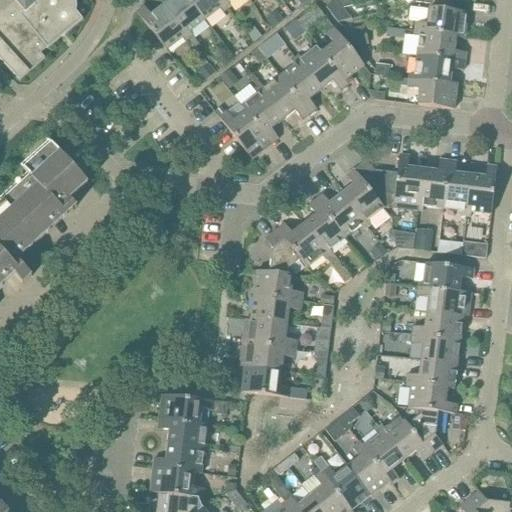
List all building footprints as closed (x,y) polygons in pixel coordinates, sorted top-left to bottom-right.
[(0,0),(0,60),(19,81),(45,58),(40,54),(46,48),(47,49),(83,20),(76,11),(76,9),(77,7),(77,5),(76,3),(75,1),(74,0),(0,0)] [(172,0),(163,7),(189,39),(192,36),(190,33),(205,21),(188,0),(172,0)] [(188,0),(205,21),(220,9),(223,12),(227,10),(219,0),(188,0)] [(231,0),(219,0),(227,10),(230,7),(227,3),(231,0)] [(350,0),(335,0),(334,1),(340,10),(343,9),(355,6),(350,0)] [(430,9),(453,12),(454,1),(447,0),(413,0),(407,5),(408,6),(413,3),(430,5),(430,9)] [(338,23),(351,20),(343,9),(340,10),(334,1),(326,7),(338,23)] [(136,13),(160,43),(166,51),(182,38),(185,42),(189,39),(163,7),(151,16),(144,7),(136,13)] [(306,32),(324,17),(316,7),(298,22),(306,32)] [(466,13),(453,12),(430,9),(428,25),(416,24),(415,32),(463,38),(466,13)] [(276,14),(266,21),(272,29),(282,22),(276,14)] [(283,29),(288,36),(301,26),(295,19),(283,29)] [(364,66),(356,57),(334,28),(326,34),(333,44),(322,52),(318,47),(317,48),(347,86),(348,85),(345,81),(364,66)] [(245,34),(253,44),(260,39),(252,29),(245,34)] [(367,46),(364,29),(347,32),(359,47),(367,46)] [(416,56),(464,62),(466,54),(454,52),(455,38),(463,39),(463,38),(415,32),(414,37),(419,37),(416,56)] [(276,34),(268,40),(277,52),(285,46),(276,34)] [(340,91),(347,86),(317,48),(302,59),(299,56),(295,58),(321,91),(333,82),(340,91)] [(257,49),(250,54),(256,61),(258,65),(265,59),(263,56),(257,49)] [(366,62),(377,63),(379,52),(367,50),(361,55),(366,62)] [(404,55),(401,79),(409,80),(457,86),(457,84),(450,84),(452,70),(463,71),(464,62),(416,56),(404,55)] [(309,100),(321,91),(295,58),(292,61),(295,65),(279,77),(309,115),(316,110),(309,100)] [(215,73),(209,66),(198,74),(204,82),(215,73)] [(230,70),(219,78),(220,79),(225,85),(229,90),(239,82),(230,70)] [(261,85),(257,88),(283,120),(295,111),(302,120),(309,115),(279,77),(264,89),(261,85)] [(419,90),(417,106),(454,110),(457,86),(409,80),(408,88),(419,90)] [(271,130),(283,120),(257,88),(254,91),(257,95),(241,106),(271,144),(278,139),(271,130)] [(384,102),(385,93),(368,92),(368,93),(374,100),(384,102)] [(251,160),(271,144),(241,106),(241,107),(245,113),(234,121),(226,112),(219,118),(251,160)] [(0,511),(6,511),(1,505),(0,506),(0,289),(13,277),(21,286),(31,278),(16,262),(77,207),(70,200),(88,183),(49,141),(21,167),(28,174),(0,199),(0,511)] [(413,211),(418,211),(423,171),(408,169),(409,157),(399,156),(397,173),(386,172),(384,195),(395,197),(394,204),(414,206),(413,211)] [(442,210),(448,161),(439,160),(438,172),(423,171),(418,211),(423,212),(423,207),(442,210)] [(366,161),(353,171),(369,191),(373,187),(375,171),(373,170),(366,161)] [(461,217),(465,217),(470,176),(455,174),(457,163),(448,161),(442,210),(461,212),(461,217)] [(471,213),(491,215),(497,167),(487,166),(485,178),(470,176),(465,217),(470,218),(471,213)] [(368,221),(384,209),(377,200),(376,201),(369,191),(353,171),(346,177),(354,186),(342,195),(367,228),(371,225),(368,221)] [(373,187),(369,191),(376,201),(377,200),(384,209),(394,204),(395,197),(384,195),(386,172),(375,171),(373,187)] [(322,195),(316,201),(345,239),(360,227),(363,231),(367,228),(342,195),(330,205),(322,195)] [(316,215),(304,225),(326,253),(345,239),(316,201),(309,206),(316,215)] [(285,225),(278,230),(308,268),(323,256),(334,270),(341,265),(330,250),(326,253),(304,225),(292,234),(285,225)] [(270,273),(257,272),(256,273),(293,277),(293,276),(287,275),(287,270),(300,260),(307,269),(308,268),(278,230),(265,240),(272,249),(270,273)] [(429,252),(430,239),(416,238),(415,250),(429,252)] [(437,253),(461,256),(462,242),(439,239),(437,253)] [(462,242),(461,256),(486,259),(487,245),(462,242)] [(385,252),(379,245),(370,252),(376,259),(385,252)] [(473,270),(425,264),(423,284),(418,284),(418,288),(423,289),(471,295),(471,294),(459,292),(460,278),(472,280),(473,270)] [(341,265),(334,270),(345,285),(352,279),(341,265)] [(256,273),(254,297),(302,302),(303,293),(291,292),(293,277),(256,273)] [(386,284),(385,296),(394,297),(395,285),(386,284)] [(428,298),(427,313),(463,318),(464,309),(469,310),(471,295),(423,289),(418,288),(417,297),(428,298)] [(324,296),(323,305),(333,306),(334,297),(324,296)] [(254,297),(251,320),(287,325),(289,309),(301,311),(302,302),(254,297)] [(333,306),(323,305),(321,323),(331,324),(333,306)] [(413,327),(412,336),(460,342),(463,318),(427,313),(425,329),(413,327)] [(245,327),(243,344),(296,350),(297,341),(285,340),(287,325),(251,320),(250,328),(245,327)] [(391,332),(392,323),(382,321),(381,331),(391,332)] [(317,329),(314,352),(318,353),(328,354),(330,336),(330,331),(317,329)] [(402,334),(401,343),(411,344),(411,345),(423,346),(421,361),(457,366),(460,342),(412,336),(402,334)] [(295,359),(296,350),(243,344),(241,360),(246,360),(246,368),(282,373),(283,357),(295,359)] [(325,378),(328,354),(318,353),(315,377),(325,378)] [(407,375),(406,383),(454,389),(457,366),(421,361),(419,376),(407,375)] [(384,380),(385,368),(376,367),(375,379),(384,380)] [(280,388),(282,373),(246,368),(243,393),(307,401),(308,391),(280,388)] [(438,413),(456,415),(457,405),(445,404),(447,390),(454,391),(454,389),(406,383),(406,388),(410,389),(408,409),(421,411),(421,410),(438,412),(438,413)] [(228,403),(167,396),(166,397),(161,397),(160,410),(164,411),(163,420),(158,419),(158,420),(207,426),(207,425),(200,424),(201,410),(213,412),(213,414),(227,416),(228,403)] [(373,408),(373,401),(369,396),(360,403),(367,412),(373,408)] [(353,408),(340,418),(347,427),(360,417),(353,408)] [(435,437),(438,413),(438,412),(421,410),(421,411),(420,416),(408,425),(401,417),(430,456),(443,446),(435,437)] [(430,456),(401,417),(385,429),(382,426),(379,429),(404,461),(416,452),(423,462),(430,456)] [(340,418),(325,430),(335,442),(350,431),(347,427),(340,418)] [(207,426),(158,420),(157,429),(169,430),(167,446),(209,451),(209,446),(204,445),(207,426)] [(360,443),(392,485),(399,480),(392,471),(404,461),(379,429),(374,432),(377,436),(363,447),(360,443)] [(392,485),(360,443),(352,449),(360,459),(348,468),(370,496),(388,482),(391,486),(392,485)] [(208,455),(209,451),(167,446),(165,460),(153,459),(152,468),(201,474),(203,454),(208,455)] [(294,455),(283,463),(288,469),(299,461),(294,455)] [(283,463),(272,472),(277,478),(288,469),(283,463)] [(154,493),(154,492),(203,498),(204,489),(192,488),(194,474),(201,475),(201,474),(152,468),(150,493),(154,493)] [(328,468),(322,473),(351,511),(370,496),(348,468),(336,477),(328,468)] [(351,511),(322,473),(314,479),(322,488),(310,497),(321,511),(351,511)] [(225,495),(235,492),(236,484),(226,483),(225,495)] [(466,502),(473,511),(509,511),(511,492),(511,491),(509,504),(486,501),(478,492),(466,502)] [(154,492),(154,493),(167,495),(165,511),(199,511),(203,509),(202,508),(198,499),(203,499),(203,498),(154,492)] [(235,492),(225,495),(238,511),(240,511),(247,507),(235,492)] [(291,497),(284,503),(287,506),(291,511),(321,511),(310,497),(298,507),(291,497)] [(473,511),(466,502),(459,507),(462,511),(473,511)]
